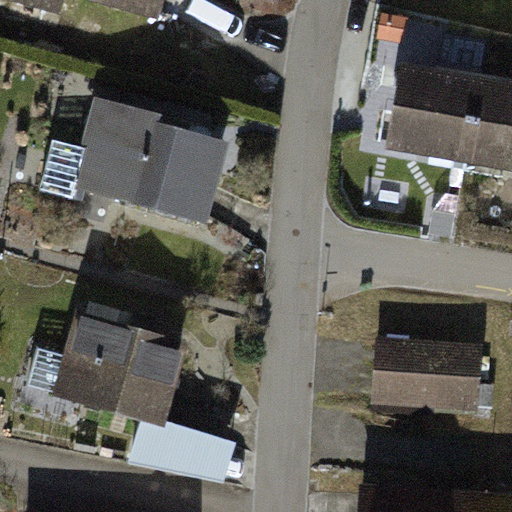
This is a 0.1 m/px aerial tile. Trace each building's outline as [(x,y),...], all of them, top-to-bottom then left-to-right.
[(107,0),(162,15),(165,0),(107,0)] [(483,85),(408,72),(395,145),(470,158),(483,85)] [(511,90),(483,85),(470,158),(511,165),(511,90)] [(203,219),(224,147),(175,133),(177,126),(109,107),(95,153),(59,143),(46,191),(80,201),(84,188),(117,197),(118,195),(203,219)] [(91,317),(87,316),(75,355),(44,346),(32,383),(163,422),(185,345),(154,336),(158,320),(95,302),(91,317)] [(382,343),(378,402),(478,409),(482,350),(382,343)] [(511,511),(511,505),(368,496),(367,511),(511,511)]
